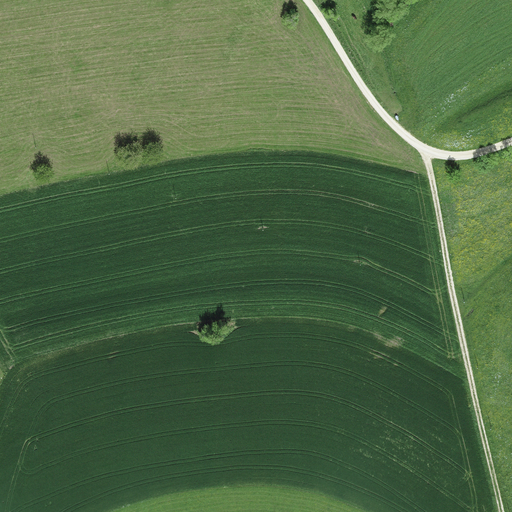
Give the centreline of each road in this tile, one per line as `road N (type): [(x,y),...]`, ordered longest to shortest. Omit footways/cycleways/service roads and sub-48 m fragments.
road 1 (track): [(425,149),(501,511)]
road 2 (track): [(306,0),(371,98),(421,147),(457,155),(511,142)]
